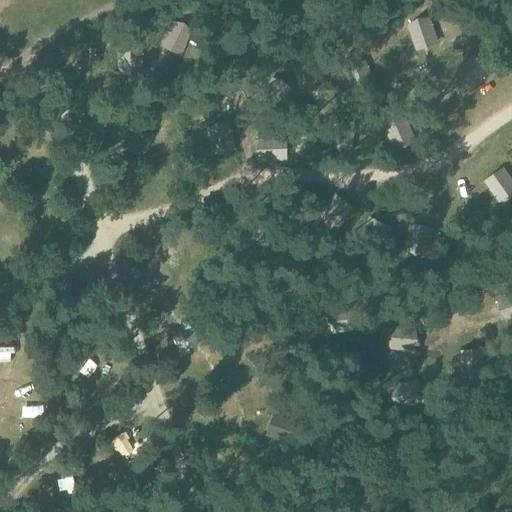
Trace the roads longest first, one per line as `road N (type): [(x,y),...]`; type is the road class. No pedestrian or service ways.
road 1 (track): [(511,113),(417,168),(226,185),(112,229),(66,268),(0,285)]
road 2 (track): [(200,511),(36,56)]
road 3 (track): [(0,77),(117,10)]
